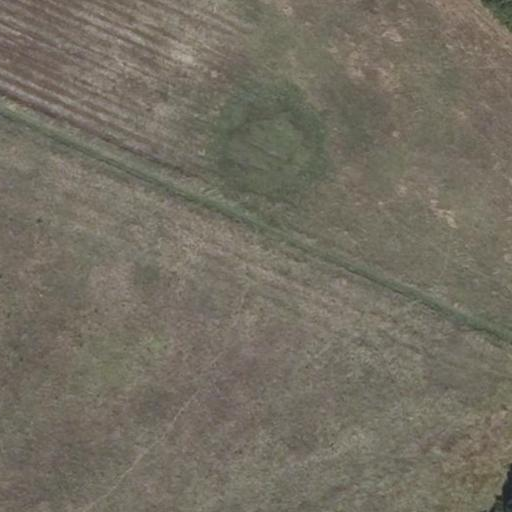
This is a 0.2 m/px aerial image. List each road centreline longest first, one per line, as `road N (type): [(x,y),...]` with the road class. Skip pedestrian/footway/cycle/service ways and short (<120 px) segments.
road 1 (track): [(511,337),(0,118)]
road 2 (track): [(511,419),(286,511)]
